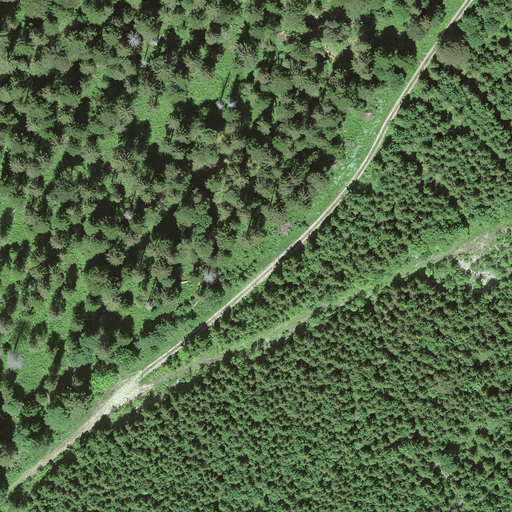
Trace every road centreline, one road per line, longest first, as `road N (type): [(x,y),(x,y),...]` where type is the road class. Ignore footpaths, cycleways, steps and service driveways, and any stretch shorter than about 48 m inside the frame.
road 1 (track): [(0,499),(293,246),(364,162),(468,0)]
road 2 (track): [(511,222),(113,403)]
